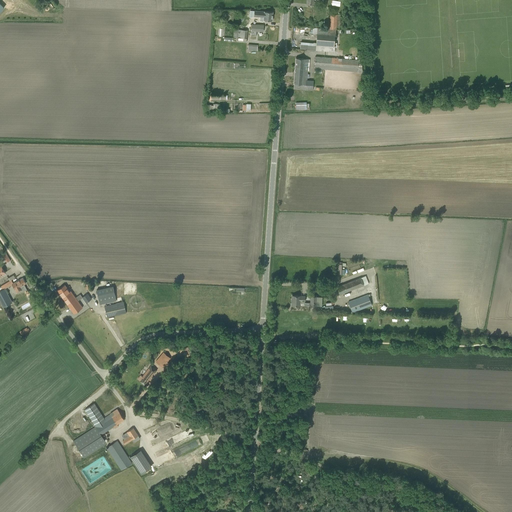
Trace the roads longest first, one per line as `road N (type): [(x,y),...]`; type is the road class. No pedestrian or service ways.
road 1 (unclassified): [(262,329),(287,0)]
road 2 (track): [(130,412),(254,441),(351,480),(403,487),(435,511)]
road 3 (unclassified): [(248,511),(262,329)]
road 4 (unclassified): [(102,376),(151,334),(262,329)]
road 5 (unclassified): [(102,376),(16,263)]
